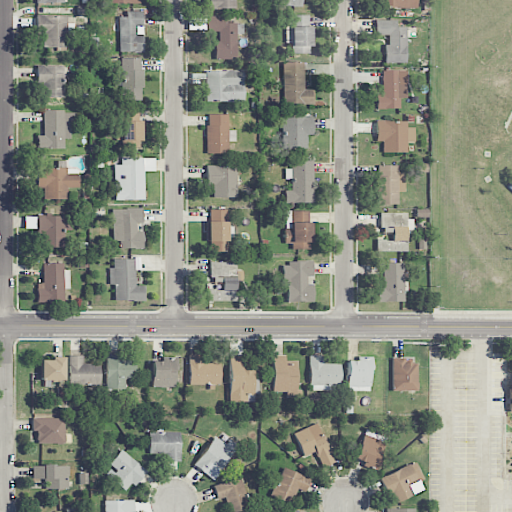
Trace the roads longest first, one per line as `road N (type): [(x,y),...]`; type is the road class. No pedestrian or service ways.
road 1 (tertiary): [(511,330),(0,326)]
road 2 (residential): [(4,0),(8,511)]
road 3 (residential): [(346,0),(344,327)]
road 4 (residential): [(175,0),(174,327)]
